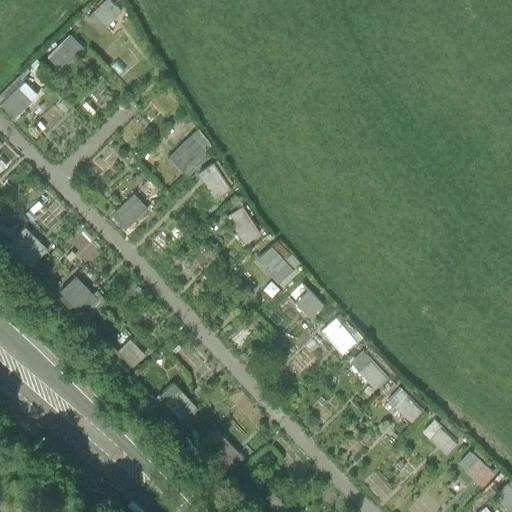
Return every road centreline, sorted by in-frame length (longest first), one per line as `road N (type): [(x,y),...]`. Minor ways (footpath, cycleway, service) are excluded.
road 1 (tertiary): [(168,504),(143,466),(0,334)]
road 2 (tertiary): [(0,375),(116,475),(168,504)]
